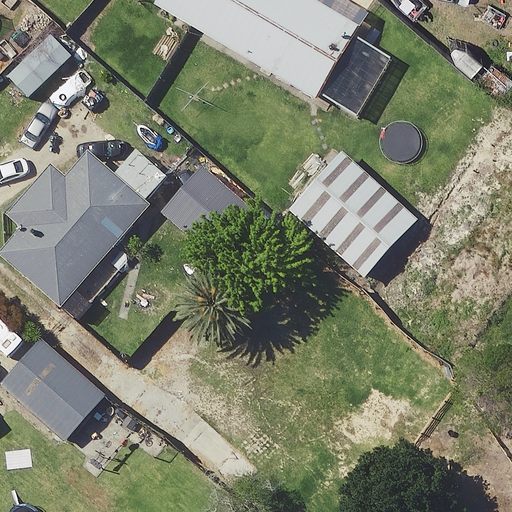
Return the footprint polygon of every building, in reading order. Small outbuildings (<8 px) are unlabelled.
[(359,28),(312,0),(157,0),(154,6),(316,102),(359,28)] [(31,98),(73,56),(52,35),(10,77),(31,98)] [(0,252),(0,256),(60,308),(149,206),(86,151),(64,176),(51,165),(7,216),(21,228),(0,252)] [(419,219),(341,152),(288,212),(366,280),(419,219)] [(252,210),(202,167),(161,213),(212,257),(252,210)] [(270,396),(341,314),(283,264),(189,372),(224,403),(247,377),(270,396)] [(106,396),(42,339),(2,385),(65,441),(106,396)] [(353,437),(298,391),(265,430),(319,476),(353,437)]
